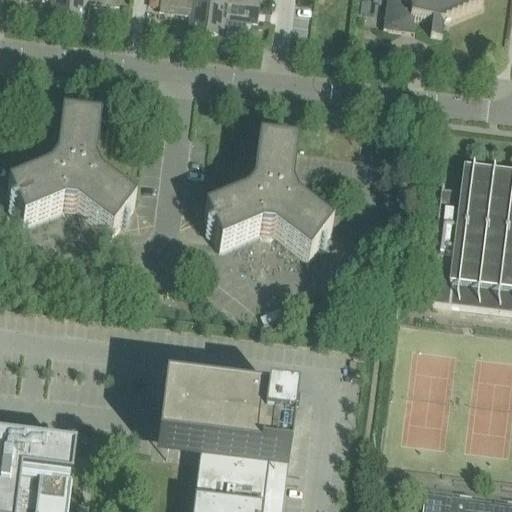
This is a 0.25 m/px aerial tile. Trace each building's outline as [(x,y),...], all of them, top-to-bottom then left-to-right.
[(67,24),(69,0),(24,0),(25,1),(50,5),(47,21),(67,24)] [(119,0),(69,0),(67,24),(86,26),(88,9),(113,12),(114,6),(119,6),(119,0)] [(150,0),(149,0),(149,6),(152,10),(158,11),(159,1),(150,0)] [(205,41),(209,6),(160,0),(159,11),(164,12),(163,18),(188,21),(185,38),(205,41)] [(210,0),(209,6),(259,13),(260,2),(255,1),(255,0),(210,0)] [(386,0),(382,34),(400,37),(400,35),(413,33),(411,23),(413,22),(413,23),(416,24),(419,23),(419,24),(422,24),(425,24),(425,25),(428,24),(428,25),(431,25),(431,26),(429,41),(441,42),(443,26),(444,26),(444,23),(449,24),(449,21),(454,22),(455,19),(460,19),(460,17),(465,17),(466,14),(471,15),(471,12),(476,12),(477,10),(482,10),(482,6),(481,0),(386,0)] [(259,13),(209,6),(205,41),(224,43),(226,26),(251,29),(252,23),(257,23),(259,13)] [(47,180),(7,197),(22,232),(62,216),(61,212),(64,211),(66,196),(76,197),(74,212),(77,214),(74,217),(110,243),(133,213),(132,212),(98,186),(93,175),(98,131),(91,130),(77,128),(60,126),(55,170),(47,180)] [(289,199),(295,157),(295,156),(287,155),(274,153),(257,151),(252,194),(244,205),(204,221),(204,222),(219,257),(219,256),(259,240),(258,236),(261,235),(263,220),(272,221),(271,236),(274,238),(271,242),(307,268),(330,237),(294,211),(289,199)] [(432,308),(452,311),(460,312),(511,318),(511,182),(469,177),(469,176),(467,176),(465,189),(465,190),(464,199),(444,196),(442,196),(435,257),(439,257),(432,308)] [(385,256),(394,257),(396,241),(386,240),(385,256)] [(293,418),(205,407),(162,402),(155,462),(197,467),(191,511),(262,511),(267,476),(286,478),(293,418)] [(0,455),(0,511),(66,511),(72,465),(0,455)] [(511,511),(511,509),(426,499),(424,511),(511,511)]
